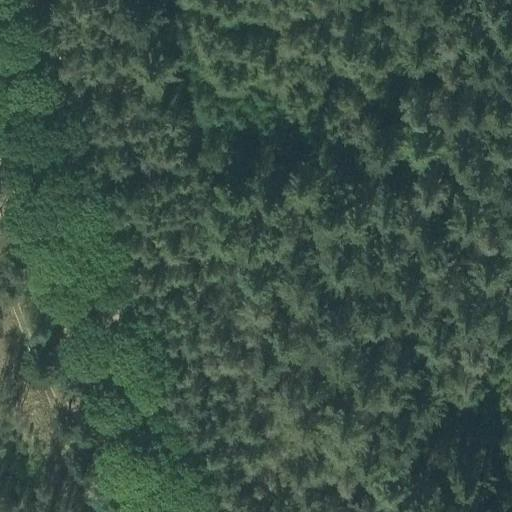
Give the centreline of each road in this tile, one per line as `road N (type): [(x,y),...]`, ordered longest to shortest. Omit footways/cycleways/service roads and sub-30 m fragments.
road 1 (track): [(0,136),(147,511)]
road 2 (track): [(0,302),(83,511)]
